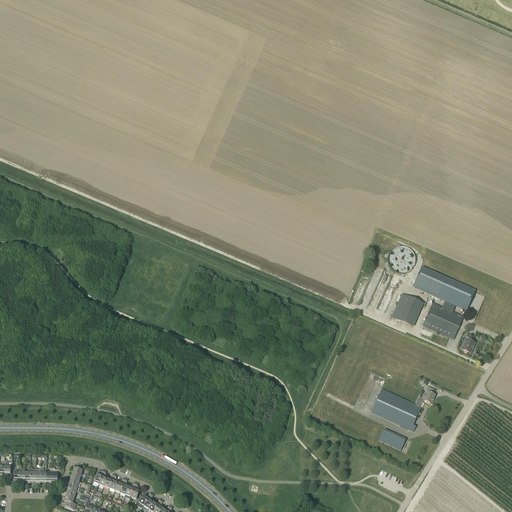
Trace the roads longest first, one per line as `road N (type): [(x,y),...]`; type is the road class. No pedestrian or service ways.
road 1 (unknown): [(403,490),(404,474),(305,426),(338,321),(0,175)]
road 2 (track): [(0,160),(490,369)]
road 3 (track): [(339,483),(295,436),(293,408),(278,379),(110,309),(45,252),(0,242)]
road 4 (secondary): [(229,511),(176,466),(134,445),(69,429),(0,428)]
road 5 (track): [(511,137),(317,54)]
road 6 (unclassified): [(400,511),(511,335)]
road 7 (residential): [(186,511),(146,485),(71,459)]
